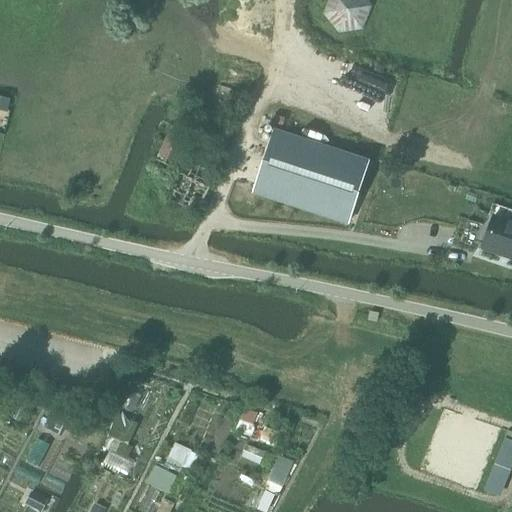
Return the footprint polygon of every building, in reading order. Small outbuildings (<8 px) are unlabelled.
[(0,97),(0,111),(7,113),(9,100),(0,97)] [(279,119),(275,131),(289,136),(293,124),(279,119)] [(273,133),(255,190),(350,221),(368,164),(273,133)] [(158,152),(146,175),(164,184),(166,180),(173,183),(166,198),(198,213),(219,168),(188,153),(177,176),(169,173),(175,160),(158,152)] [(494,217),(483,249),(511,259),(511,210),(498,206),(494,217)] [(218,407),(213,419),(227,425),(232,413),(218,407)] [(254,426),(258,414),(246,410),(242,421),(254,426)] [(119,414),(110,434),(128,442),(137,421),(119,414)] [(63,437),(68,425),(50,417),(45,428),(63,437)] [(265,426),(260,439),(276,445),(282,432),(265,426)] [(39,440),(29,460),(39,465),(49,446),(39,440)] [(185,466),(192,451),(176,444),(169,458),(185,466)] [(293,462),(279,456),(265,489),(279,495),(293,462)] [(169,494),(177,476),(156,467),(148,484),(169,494)] [(34,494),(29,504),(41,511),(47,500),(34,494)] [(96,503),(91,511),(103,511),(106,508),(96,503)]
